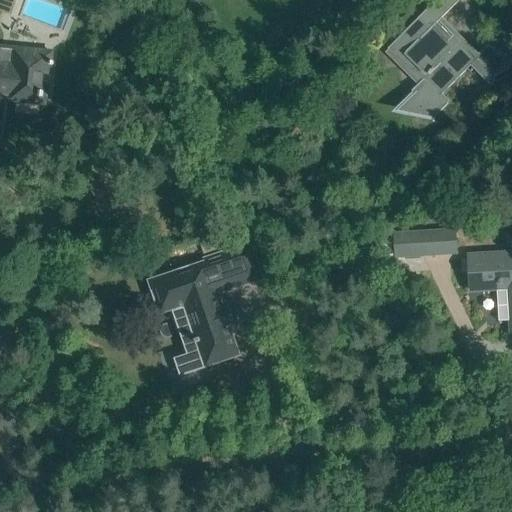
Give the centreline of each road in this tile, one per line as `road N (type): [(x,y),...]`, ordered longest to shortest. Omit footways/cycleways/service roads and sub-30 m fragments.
road 1 (unclassified): [(0,482),(511,443)]
road 2 (unknown): [(0,348),(19,480)]
